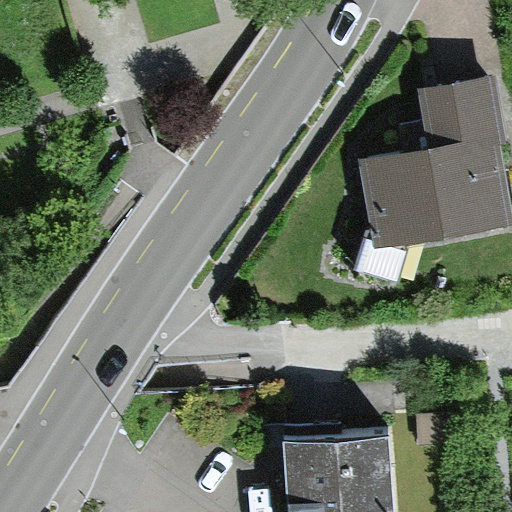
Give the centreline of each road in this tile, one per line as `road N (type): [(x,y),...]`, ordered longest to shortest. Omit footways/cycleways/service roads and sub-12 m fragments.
road 1 (residential): [(133,317),(194,346),(511,331)]
road 2 (tertiary): [(133,317),(347,0)]
road 3 (tertiary): [(6,511),(133,317)]
